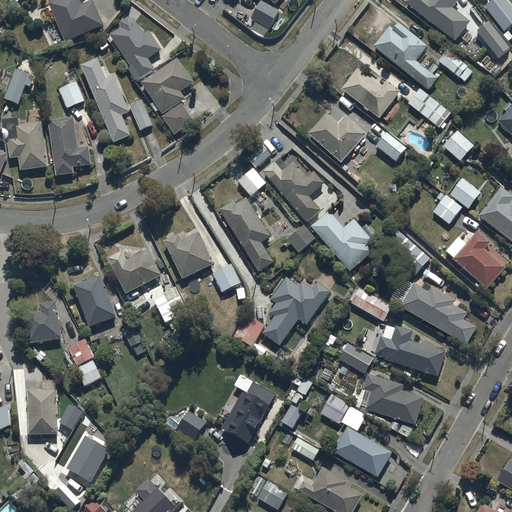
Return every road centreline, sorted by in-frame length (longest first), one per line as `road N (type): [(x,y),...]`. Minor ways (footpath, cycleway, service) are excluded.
road 1 (residential): [(276,81),(205,152),(127,200),(55,222),(0,220)]
road 2 (residential): [(415,511),(511,347)]
road 3 (residential): [(276,81),(168,0)]
